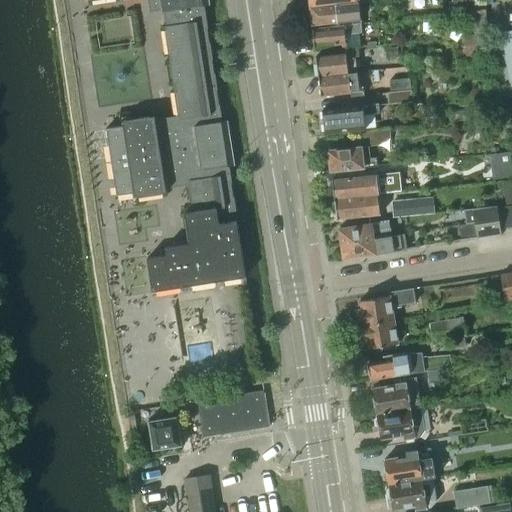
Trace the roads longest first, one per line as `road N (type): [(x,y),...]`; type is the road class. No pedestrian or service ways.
road 1 (secondary): [(294,289),(252,0)]
road 2 (residential): [(294,289),(511,254)]
road 3 (residential): [(173,511),(166,464),(317,437)]
road 4 (secondary): [(317,437),(294,289)]
